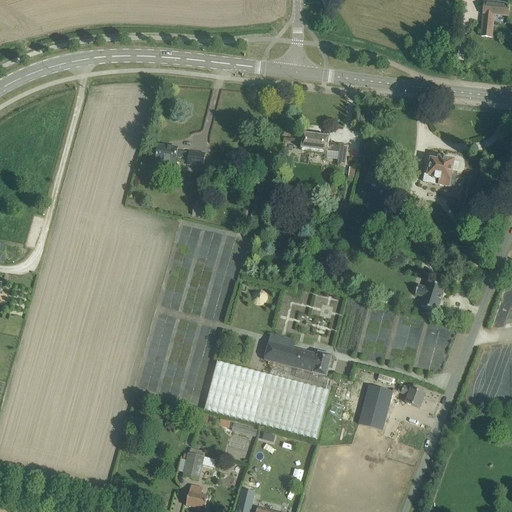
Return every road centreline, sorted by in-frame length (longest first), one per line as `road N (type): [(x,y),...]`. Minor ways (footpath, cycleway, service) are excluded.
road 1 (unclassified): [(403,511),(511,228)]
road 2 (tertiary): [(0,88),(93,58),(246,66)]
road 3 (tertiary): [(511,99),(293,71)]
